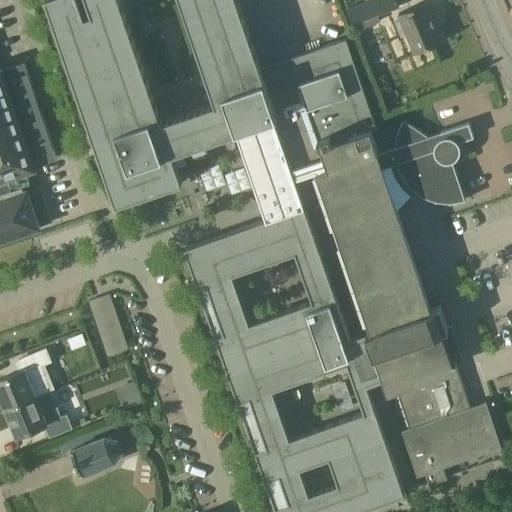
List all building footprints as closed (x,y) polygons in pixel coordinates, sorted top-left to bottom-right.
[(474,135),(469,121),(460,124),(441,130),(428,135),(403,118),(402,120),(398,133),(395,149),(378,155),(377,153),(379,152),(371,130),(378,128),(347,39),(261,68),(238,0),(180,0),(216,104),(162,122),(120,0),(87,0),(92,14),(85,16),(79,0),(46,0),(116,205),(183,182),(173,154),(194,147),(196,154),(209,150),(207,143),(237,133),(248,164),(267,219),(185,248),(277,511),(354,511),(406,494),(367,384),(386,378),(390,390),(397,387),(411,430),(407,432),(420,471),(426,469),(431,483),(448,477),(444,462),(499,444),(485,403),(471,408),(445,330),(448,329),(441,305),(435,307),(396,197),(402,191),(405,189),(408,192),(411,195),(414,197),(418,192),(423,195),(436,200),(450,201),(466,198),(453,160),(455,159),(457,157),(458,155),(459,154),(460,152),(460,150),(461,149),(461,147),(460,146),(460,143),(459,141),(474,135)] [(400,7),(396,0),(371,0),(345,10),(354,32),(381,21),(378,15),(400,7)] [(437,25),(427,2),(401,13),(404,20),(397,23),(403,37),(408,34),(416,53),(448,39),(441,23),(437,25)] [(0,180),(17,174),(37,167),(37,166),(58,159),(25,62),(0,70),(0,180)] [(17,174),(0,180),(0,193),(21,186),(17,174)] [(0,236),(17,230),(18,234),(53,222),(41,187),(0,200),(0,239),(2,239),(0,236)] [(88,299),(105,356),(128,349),(110,292),(88,299)] [(82,334),(68,339),(72,349),(86,344),(82,334)] [(24,371),(0,380),(0,393),(7,410),(37,397),(51,391),(41,367),(45,365),(51,363),(46,350),(20,360),(24,371)] [(37,397),(7,410),(18,436),(46,425),(51,438),(73,429),(67,414),(61,416),(51,391),(37,397)] [(116,442),(117,440),(115,439),(114,440),(105,439),(104,437),(94,441),(94,439),(89,441),(90,443),(84,446),(83,443),(81,444),(81,446),(72,449),(72,448),(70,449),(81,477),(84,476),(84,474),(92,471),(92,472),(96,471),(95,470),(102,467),(103,469),(106,467),(105,466),(114,462),(114,461),(118,453),(120,453),(121,450),(119,449),(116,442)]
